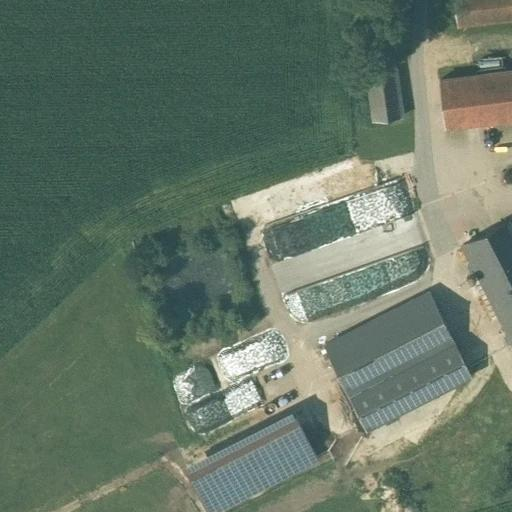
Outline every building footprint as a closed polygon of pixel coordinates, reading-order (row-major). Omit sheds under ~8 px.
[(511,0),(453,0),(456,28),(511,23),(511,0)] [(366,62),(372,122),(400,119),(394,59),(366,62)] [(511,77),(441,83),(445,130),(511,124),(511,77)] [(330,203),(267,221),(277,255),(339,237),(330,203)] [(511,227),(509,221),(463,245),(511,342),(511,227)] [(366,427),(464,377),(470,373),(468,370),(429,291),(325,344),(366,427)] [(459,430),(440,460),(469,479),(511,410),(511,398),(472,373),(468,370),(470,373),(464,377),(439,416),(459,430)] [(292,409),(186,462),(194,478),(300,424),(292,409)] [(300,424),(194,478),(210,509),(316,456),(300,424)]
